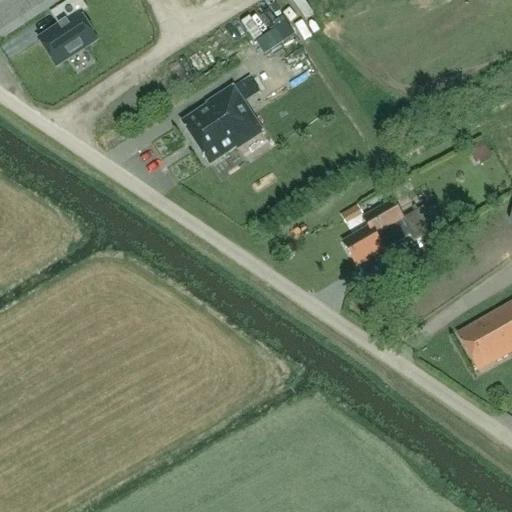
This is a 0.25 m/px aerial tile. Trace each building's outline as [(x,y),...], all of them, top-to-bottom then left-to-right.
[(0,0),(0,40),(62,0),(0,0)] [(97,42),(80,16),(88,11),(81,0),(73,0),(57,10),(66,24),(60,28),(40,41),(57,68),(97,42)] [(184,60),(170,68),(183,89),(207,74),(196,56),(186,63),(184,60)] [(233,88),(242,101),(257,91),(248,78),(233,88)] [(237,150),(263,133),(233,88),(208,105),(209,106),(182,124),(210,166),(236,149),(237,150)] [(481,140),(467,149),(475,164),(478,162),(481,166),(492,159),(481,140)] [(370,229),(344,244),(357,267),(410,236),(418,250),(440,237),(424,209),(405,220),(394,201),(364,218),(370,229)] [(478,372),(511,352),(511,304),(458,336),(478,372)]
